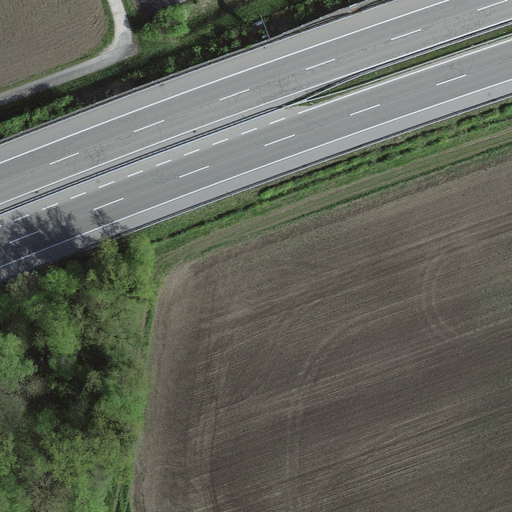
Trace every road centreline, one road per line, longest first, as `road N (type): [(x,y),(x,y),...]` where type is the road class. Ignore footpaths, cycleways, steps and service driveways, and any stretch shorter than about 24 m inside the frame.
road 1 (motorway): [(0,247),(511,60)]
road 2 (motorway): [(510,0),(0,179)]
road 3 (track): [(0,101),(128,51)]
